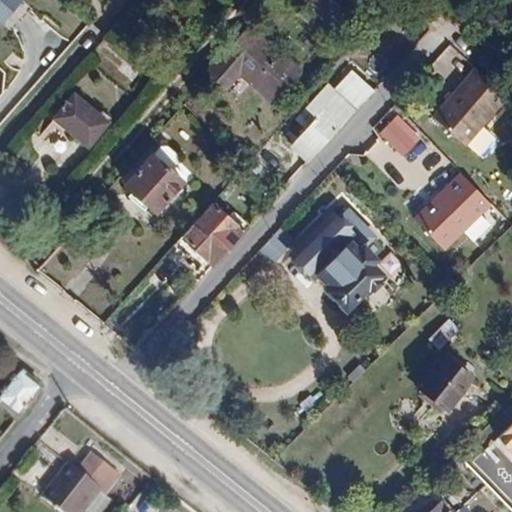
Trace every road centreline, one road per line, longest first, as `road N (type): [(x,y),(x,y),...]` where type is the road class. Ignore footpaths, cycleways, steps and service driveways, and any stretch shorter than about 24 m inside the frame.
road 1 (track): [(108,383),(480,0)]
road 2 (primary): [(80,360),(267,511)]
road 3 (residential): [(0,462),(80,360)]
